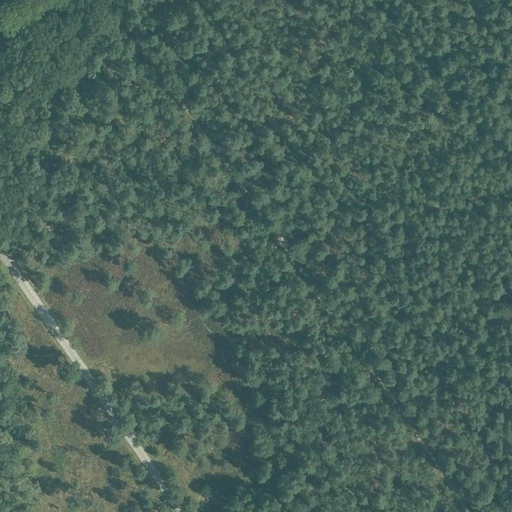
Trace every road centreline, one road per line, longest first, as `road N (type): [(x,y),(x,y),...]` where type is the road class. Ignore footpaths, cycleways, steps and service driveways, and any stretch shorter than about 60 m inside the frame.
road 1 (track): [(467,511),(128,26),(119,0)]
road 2 (unclassified): [(179,511),(0,259)]
